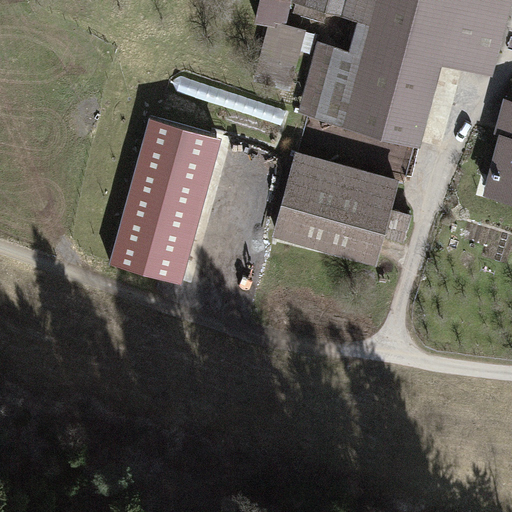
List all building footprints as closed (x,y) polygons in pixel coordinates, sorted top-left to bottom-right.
[(260,0),(256,19),(272,23),(273,21),(286,24),(291,1),(297,3),(297,0),(300,0),(311,3),(311,0),(260,0)] [(297,0),(297,3),(294,10),(323,17),(326,7),(343,11),(345,0),(311,0),(311,3),(300,0),(297,0)] [(381,0),(345,0),(343,11),(341,15),(357,18),(349,48),(317,40),(299,109),(349,122),(381,0)] [(381,0),(349,122),(415,139),(437,58),(443,34),(494,48),(506,0),(381,0)] [(286,24),(273,21),(272,23),(257,79),(287,87),(303,29),(286,24)] [(443,34),(437,58),(488,71),(494,48),(443,34)] [(502,133),(487,191),(511,197),(511,99),(509,99),(507,99),(500,125),(511,127),(511,128),(510,135),(502,133)] [(221,134),(148,114),(108,261),(181,280),(221,134)] [(395,180),(297,153),(276,230),(374,257),(381,233),(388,207),(395,180)] [(407,213),(388,207),(381,233),(400,239),(407,213)]
